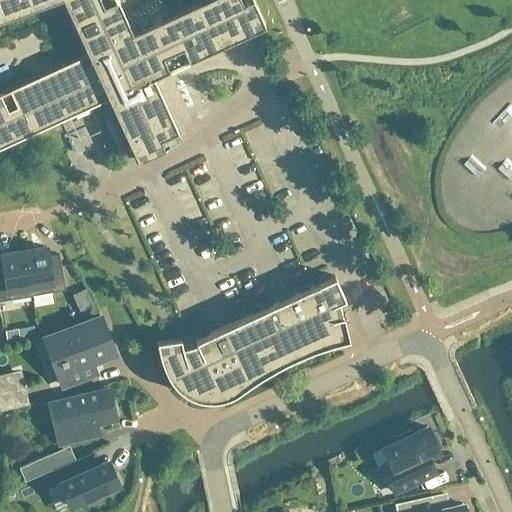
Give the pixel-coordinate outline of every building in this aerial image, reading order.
[(0,0),(0,146),(35,130),(51,123),(74,112),(77,117),(90,111),(87,106),(108,97),(137,160),(164,148),(160,138),(177,130),(152,76),(176,66),(265,25),(253,0),(247,0),(242,2),(241,0),(201,0),(182,9),(181,9),(168,15),(161,0),(153,0),(126,19),(117,0),(0,0)] [(45,247),(23,250),(30,295),(64,290),(58,254),(47,256),(45,247)] [(0,300),(30,295),(23,250),(1,254),(4,275),(0,276),(0,300)] [(172,340),(157,342),(158,349),(158,350),(160,357),(162,363),(164,369),(168,376),(169,379),(171,381),(174,384),(176,386),(178,388),(181,390),(184,392),(187,394),(190,395),(193,396),(196,397),(199,398),(203,399),(206,399),(209,399),(213,399),(216,399),(219,398),(223,397),(226,396),(229,395),(232,394),(234,392),(237,391),(245,385),(253,379),(263,373),(273,367),(284,361),(295,356),(308,350),(313,348),(321,346),(328,343),(338,340),(348,338),(342,314),(341,314),(338,300),(343,298),(344,298),(334,276),(248,316),(244,317),(230,324),(208,334),(195,340),(196,343),(182,347),(179,339),(172,340)] [(96,311),(91,299),(78,305),(83,317),(96,311)] [(95,372),(90,361),(113,352),(111,348),(112,348),(112,347),(111,347),(109,343),(110,343),(110,342),(109,342),(107,338),(108,338),(108,336),(107,337),(106,333),(106,332),(106,331),(105,331),(104,327),(104,326),(103,326),(102,322),(102,321),(101,321),(100,317),(43,338),(61,385),(95,372)] [(5,330),(7,342),(19,340),(17,328),(5,330)] [(0,410),(29,404),(21,369),(0,374),(0,410)] [(40,406),(47,404),(57,401),(67,440),(66,441),(66,442),(97,435),(95,423),(112,419),(108,403),(111,402),(108,388),(40,404),(40,406)] [(418,461),(427,457),(438,452),(437,449),(440,447),(433,433),(430,434),(427,426),(412,433),(411,430),(396,437),(397,440),(383,446),(390,462),(382,465),(394,492),(426,477),(418,461)] [(55,468),(49,455),(20,468),(25,481),(55,468)] [(60,482),(45,489),(54,509),(69,503),(70,505),(118,484),(107,460),(83,471),(78,458),(53,468),(53,469),(56,468),(61,480),(59,481),(60,482)] [(463,511),(462,504),(435,509),(433,496),(396,504),(397,511),(463,511)]
